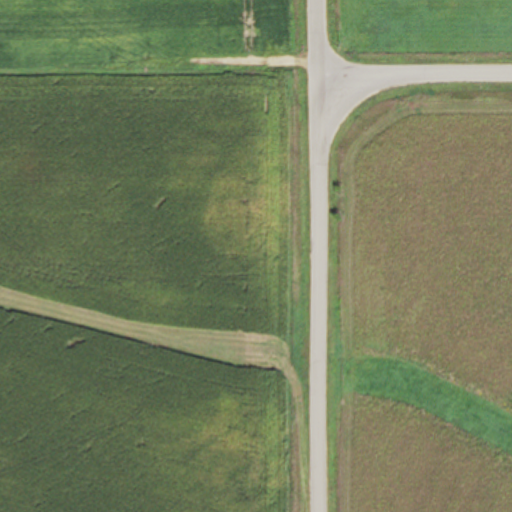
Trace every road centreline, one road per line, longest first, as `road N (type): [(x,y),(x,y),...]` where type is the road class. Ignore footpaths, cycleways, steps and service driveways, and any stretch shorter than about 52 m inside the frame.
road 1 (residential): [(315,511),(315,0)]
road 2 (residential): [(511,77),(317,77)]
